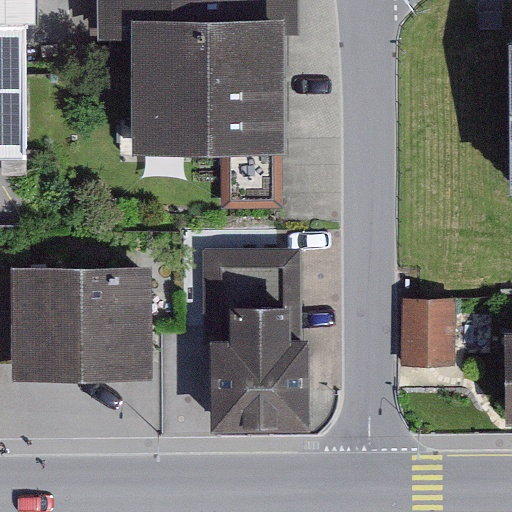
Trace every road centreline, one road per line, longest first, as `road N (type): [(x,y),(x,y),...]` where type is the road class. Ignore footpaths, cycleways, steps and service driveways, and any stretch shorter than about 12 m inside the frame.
road 1 (residential): [(370,0),(370,484)]
road 2 (tertiary): [(370,484),(0,487)]
road 3 (tertiary): [(511,482),(370,484)]
